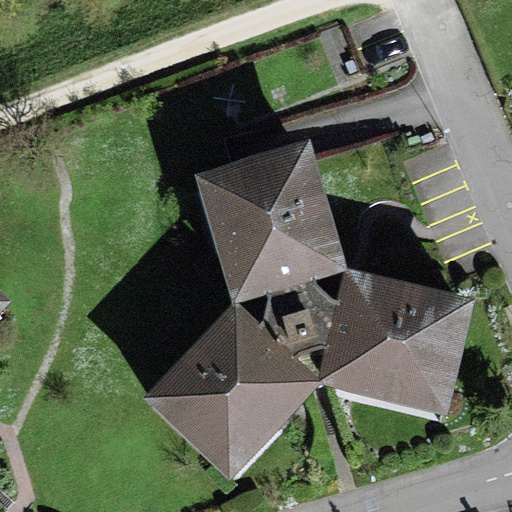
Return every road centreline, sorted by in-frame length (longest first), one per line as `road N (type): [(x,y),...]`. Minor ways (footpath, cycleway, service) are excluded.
road 1 (track): [(0,124),(343,0)]
road 2 (residential): [(511,219),(420,0)]
road 3 (residential): [(511,472),(379,511)]
